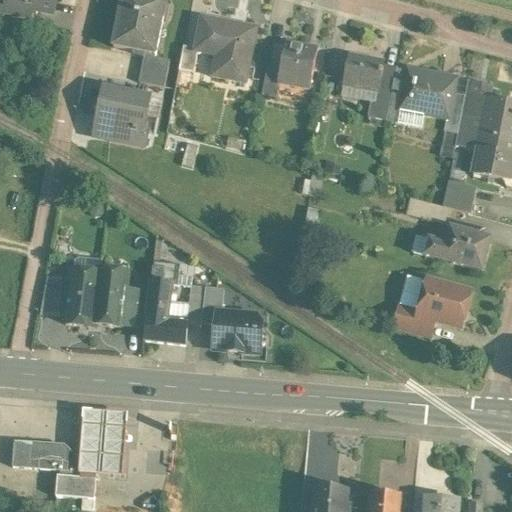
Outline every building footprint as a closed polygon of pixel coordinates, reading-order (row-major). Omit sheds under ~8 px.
[(56,0),(7,0),(6,6),(6,7),(32,12),(53,17),(56,0)] [(165,6),(135,0),(122,0),(113,50),(144,56),(155,58),(165,6)] [(32,12),(6,7),(6,6),(0,4),(0,17),(29,24),(32,12)] [(256,32),(201,21),(195,52),(194,55),(197,55),(214,59),(210,80),(245,87),(256,32)] [(317,54),(285,48),(279,77),(278,86),(309,92),(317,54)] [(195,52),(183,50),(178,74),(193,77),(197,55),(194,55),(195,52)] [(155,58),(144,56),(139,86),(163,91),(168,65),(154,62),(155,58)] [(383,67),(348,60),(343,88),(378,95),(378,94),(383,70),(383,67)] [(392,72),(383,70),(378,94),(388,96),(392,72)] [(456,83),(408,73),(407,78),(395,76),(385,125),(397,127),(399,116),(400,116),(401,110),(422,114),(421,118),(448,122),(453,97),(456,83)] [(279,77),(266,74),(261,99),(275,101),(278,86),(279,77)] [(511,106),(488,102),(491,89),(473,86),(466,121),(483,124),(477,155),(511,161),(511,155),(511,106)] [(149,101),(104,92),(97,127),(109,129),(142,135),(142,134),(149,101)] [(448,122),(447,124),(446,124),(444,135),(457,138),(464,100),(453,97),(448,122)] [(142,135),(109,129),(106,144),(144,152),(147,135),(142,134),(142,135)] [(511,161),(477,155),(472,179),(503,185),(502,185),(506,192),(511,193),(511,177),(511,178),(511,177),(511,161)] [(323,179),(312,176),(309,190),(311,190),(309,199),(317,200),(323,179)] [(473,191),(448,185),(443,211),(449,213),(468,218),(473,191)] [(424,206),(412,203),(407,218),(420,221),(424,206)] [(443,211),(424,206),(420,221),(445,228),(449,213),(443,211)] [(480,233),(451,226),(445,249),(441,264),(482,275),(490,243),(478,240),(480,233)] [(436,246),(417,241),(412,257),(432,262),(436,246)] [(445,249),(436,246),(432,262),(441,264),(445,249)] [(179,270),(153,267),(151,285),(172,288),(178,288),(179,270)] [(99,277),(72,274),(70,285),(66,321),(65,328),(93,332),(100,273),(99,273),(99,277)] [(128,276),(100,273),(93,332),(94,332),(94,328),(121,331),(121,330),(125,295),(128,276)] [(70,285),(48,282),(42,318),(66,321),(70,285)] [(172,288),(151,285),(148,310),(145,333),(144,345),(185,350),(187,328),(166,326),(172,288)] [(433,325),(460,333),(470,297),(427,286),(419,315),(400,310),(394,331),(429,340),(433,325)] [(205,291),(191,290),(187,323),(201,325),(205,291)] [(222,293),(205,291),(201,325),(201,327),(215,328),(216,316),(220,316),(222,293)] [(137,296),(125,295),(121,330),(145,333),(148,310),(136,309),(137,296)] [(220,316),(216,316),(215,328),(213,354),(227,355),(226,356),(229,356),(229,355),(239,356),(239,357),(242,357),(242,356),(246,357),(259,358),(260,350),(261,350),(266,346),(266,340),(262,335),(253,334),(254,319),(220,316)] [(77,462),(82,467),(81,483),(96,484),(97,480),(119,483),(123,420),(81,417),(77,462)] [(77,462),(64,450),(14,446),(13,471),(61,475),(60,481),(81,483),(82,467),(77,462)] [(60,481),(57,481),(56,501),(82,504),(94,505),(96,484),(81,483),(60,481)] [(320,484),(303,483),(301,510),(313,511),(314,492),(319,492),(320,484)] [(319,492),(314,492),(313,511),(312,511),(350,511),(351,510),(346,510),(347,495),(319,492)] [(399,511),(401,500),(370,497),(368,511),(399,511)] [(425,511),(426,503),(414,502),(413,511),(425,511)] [(457,511),(458,505),(426,502),(426,503),(425,511),(457,511)]
